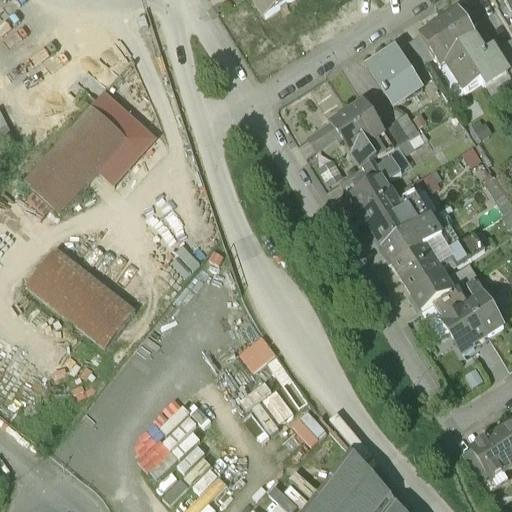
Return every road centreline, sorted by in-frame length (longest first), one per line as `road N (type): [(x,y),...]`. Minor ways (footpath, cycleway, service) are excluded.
road 1 (residential): [(199,131),(300,364),(433,511)]
road 2 (residential): [(255,102),(454,419)]
road 3 (residential): [(255,102),(415,0)]
road 4 (residential): [(170,0),(199,131)]
road 5 (residential): [(170,0),(255,102)]
